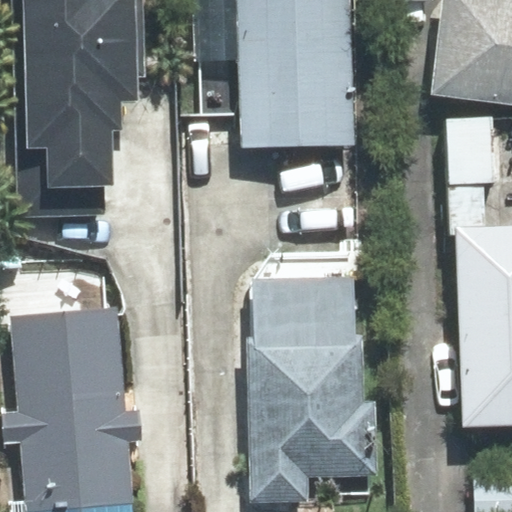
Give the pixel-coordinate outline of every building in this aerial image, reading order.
[(37,0),(39,132),(63,135),(65,179),(129,176),(126,114),(150,113),(148,83),(154,83),(150,0),(37,0)] [(362,0),(249,0),(250,144),(365,147),(362,0)] [(511,0),(450,0),(442,92),(511,98),(511,0)] [(511,254),(440,257),(447,439),(511,436),(511,254)] [(346,291),(242,295),(250,511),(265,511),(293,511),(292,490),(364,487),(361,411),(351,411),(346,291)] [(104,327),(1,336),(16,511),(103,511),(120,511),(104,327)] [(511,511),(511,483),(470,485),(470,511),(511,511)]
